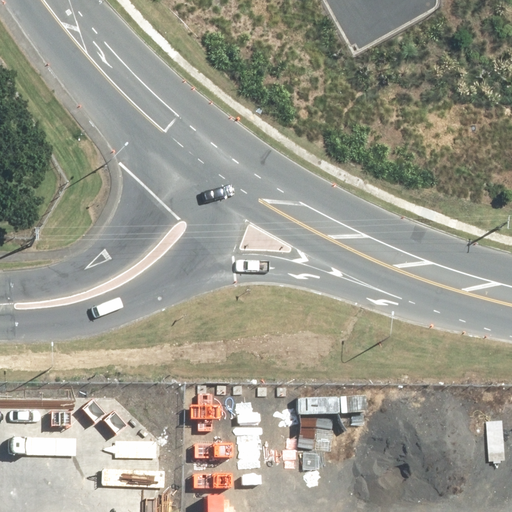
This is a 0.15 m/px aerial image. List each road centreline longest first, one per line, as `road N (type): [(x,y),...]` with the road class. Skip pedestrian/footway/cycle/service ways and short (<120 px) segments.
road 1 (secondary): [(485,287),(259,267),(180,276)]
road 2 (secondary): [(246,184),(399,258),(485,287)]
road 3 (secondary): [(0,296),(88,271),(117,249),(194,146)]
road 4 (secondary): [(53,0),(194,146)]
road 5 (secondary): [(180,276),(121,309),(72,318),(0,309)]
road 6 (unknown): [(3,431),(84,479),(102,511)]
